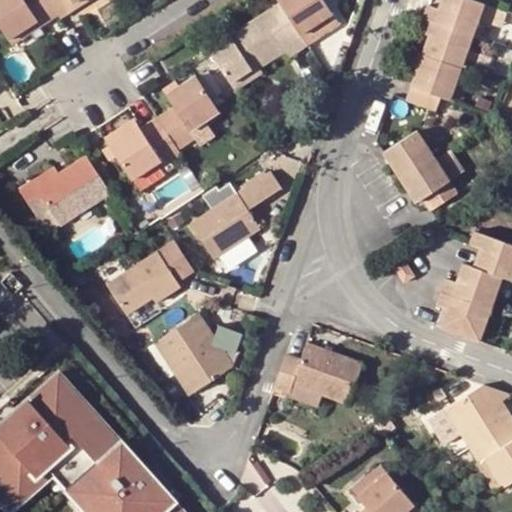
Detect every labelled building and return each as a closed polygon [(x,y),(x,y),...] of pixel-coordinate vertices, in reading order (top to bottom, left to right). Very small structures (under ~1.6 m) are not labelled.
[(49,0),(0,0),(0,22),(13,41),(41,23),(45,30),(62,19),(49,0)] [(49,0),(62,19),(64,22),(73,15),(83,9),(78,4),(84,0),(49,0)] [(84,0),(78,4),(83,9),(95,0),(84,0)] [(291,55),(312,42),(284,0),(210,49),(232,82),(259,65),(261,68),(288,50),(291,55)] [(284,0),(312,42),(343,22),(329,0),(284,0)] [(486,1),(484,0),(440,0),(438,6),(430,3),(424,16),(475,33),(486,1)] [(463,66),(475,33),(424,16),(419,27),(430,32),(422,50),(463,66)] [(41,23),(13,41),(17,48),(45,30),(41,23)] [(451,99),(463,66),(422,50),(413,47),(407,61),(416,65),(410,84),(442,96),(451,99)] [(232,82),(237,90),(264,73),(261,68),(259,65),(232,82)] [(208,71),(197,78),(216,106),(225,101),(221,94),(223,91),(208,71)] [(158,118),(179,150),(197,138),(202,145),(218,135),(207,120),(219,112),(216,106),(197,78),(196,77),(181,86),(168,95),(175,106),(158,118)] [(164,89),(168,95),(181,86),(177,81),(164,89)] [(442,96),(410,84),(405,96),(436,108),(442,96)] [(179,150),(158,118),(143,128),(140,124),(111,143),(121,157),(134,178),(164,160),(166,165),(182,155),(179,150)] [(385,150),(400,175),(434,154),(418,129),(385,150)] [(111,143),(104,148),(113,162),(121,157),(111,143)] [(104,180),(81,145),(54,162),(29,178),(25,172),(11,181),(27,205),(40,196),(51,214),(104,180)] [(451,149),(436,158),(450,180),(465,171),(451,149)] [(434,154),(400,175),(416,202),(423,197),(432,209),(458,192),(450,180),(436,158),(434,154)] [(29,178),(54,162),(50,156),(25,172),(29,178)] [(213,256),(239,239),(259,226),(248,207),(282,185),(273,169),(238,189),(212,206),(191,220),(213,256)] [(204,193),(212,206),(238,189),(233,182),(221,187),(219,185),(204,193)] [(40,196),(27,205),(38,222),(51,214),(40,196)] [(167,221),(172,230),(185,222),(180,213),(167,221)] [(480,247),(474,265),(503,277),(511,279),(511,244),(475,230),(471,243),(480,247)] [(177,279),(193,268),(175,239),(105,283),(123,312),(150,296),(154,301),(180,284),(177,279)] [(245,248),(239,239),(213,256),(218,265),(245,248)] [(406,258),(395,265),(405,281),(417,273),(406,258)] [(446,290),(492,307),(503,277),(474,265),(463,262),(457,280),(450,278),(446,290)] [(441,326),(480,340),(492,307),(446,290),(440,304),(448,307),(441,326)] [(248,315),(220,305),(217,313),(229,318),(229,320),(245,326),(248,315)] [(214,339),(198,313),(154,342),(172,374),(180,370),(193,392),(231,368),(220,349),(222,348),(235,352),(243,334),(219,326),(214,339)] [(147,347),(166,378),(172,374),(154,342),(147,347)] [(302,361),(285,355),(280,370),(273,388),(290,394),(292,387),(319,397),(350,409),(366,364),(308,344),(302,361)] [(186,396),(193,392),(180,370),(172,374),(186,396)] [(50,381),(69,401),(79,393),(60,372),(50,381)] [(69,401),(50,381),(19,409),(0,425),(0,481),(14,497),(65,452),(107,499),(92,511),(183,511),(174,501),(153,477),(122,442),(116,448),(95,425),(101,419),(79,393),(69,401)] [(504,400),(511,395),(511,393),(487,384),(485,386),(497,405),(504,400)] [(488,455),(511,439),(511,412),(504,400),(497,405),(485,386),(447,409),(461,434),(477,461),(488,455)] [(316,407),(319,397),(292,387),(290,394),(289,397),(316,407)] [(273,388),(271,393),(288,399),(289,397),(290,394),(273,388)] [(0,408),(0,425),(19,409),(11,399),(0,408)] [(452,440),(461,434),(447,409),(437,414),(452,440)] [(95,425),(116,448),(122,442),(101,419),(95,425)] [(511,482),(511,439),(488,455),(506,486),(511,482)] [(11,511),(54,474),(88,511),(92,511),(107,499),(65,452),(14,497),(0,481),(0,499),(10,511),(11,511)] [(488,455),(477,461),(495,492),(506,486),(488,455)] [(351,489),(358,496),(386,473),(380,465),(351,489)] [(159,471),(153,477),(174,501),(181,496),(159,471)] [(404,511),(413,505),(386,473),(358,496),(365,506),(357,511),(404,511)]
